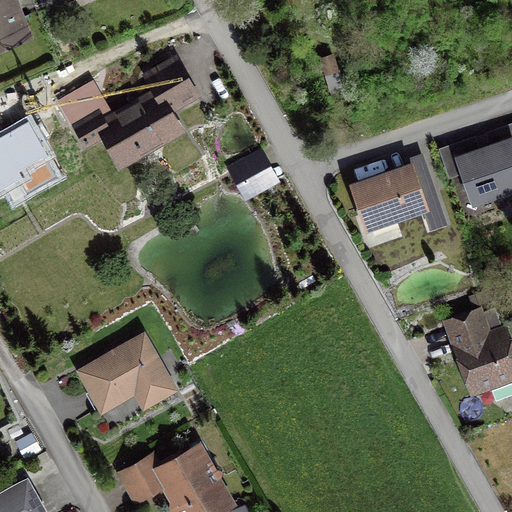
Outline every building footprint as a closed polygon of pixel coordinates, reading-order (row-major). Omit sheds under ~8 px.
[(0,0),(0,57),(38,41),(19,0),(0,0)] [(195,94),(182,71),(161,82),(169,97),(118,126),(108,108),(77,126),(90,150),(112,138),(128,167),(189,133),(174,106),(195,94)] [(0,184),(19,174),(15,168),(44,151),(28,123),(0,138),(0,184)] [(511,132),(460,149),(480,211),(511,201),(511,132)] [(243,185),(252,192),(274,179),(259,153),(232,168),(243,185)] [(420,162),(359,186),(379,236),(441,211),(420,162)] [(486,312),(447,327),(475,400),(511,386),(511,330),(511,327),(494,333),(486,312)] [(149,330),(76,369),(102,417),(139,398),(148,415),(185,396),(149,330)] [(155,456),(119,475),(137,508),(171,490),(182,511),(238,511),(245,508),(210,443),(162,469),(155,456)] [(54,511),(35,477),(0,496),(0,511),(54,511)]
